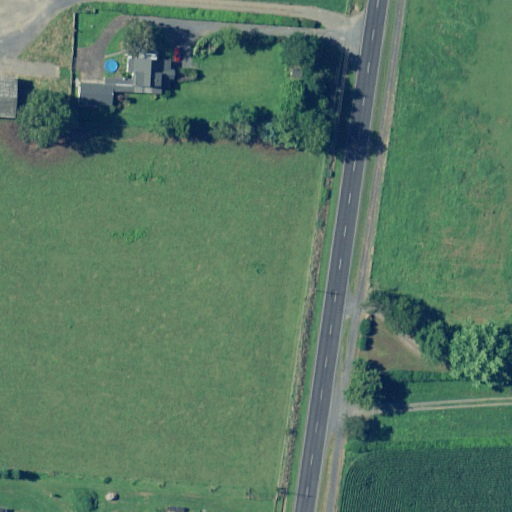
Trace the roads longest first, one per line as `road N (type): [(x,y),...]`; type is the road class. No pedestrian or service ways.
road 1 (tertiary): [(305,511),(378,0)]
road 2 (track): [(511,404),(319,412)]
